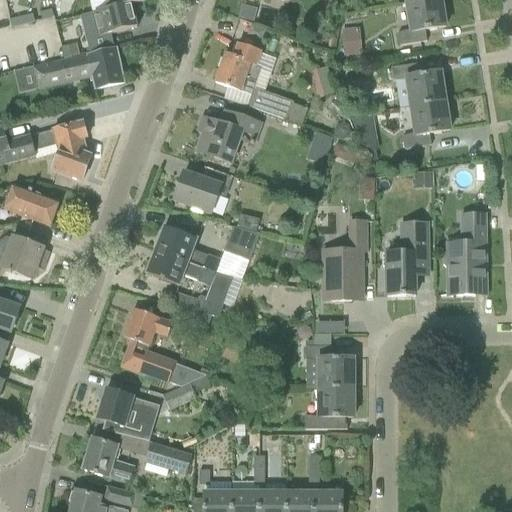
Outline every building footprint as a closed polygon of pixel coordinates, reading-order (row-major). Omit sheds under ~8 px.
[(144,3),(143,0),(104,0),(107,11),(79,17),(80,18),(144,3)] [(444,28),(442,28),(437,0),(435,0),(403,5),(407,33),(396,35),(398,48),(426,44),(424,32),(444,29),(444,28)] [(144,3),(80,18),(87,48),(88,55),(113,49),(110,37),(110,36),(112,35),(136,30),(131,8),(131,7),(132,7),(144,4),(144,3)] [(240,19),(255,21),(258,8),(243,5),(240,19)] [(50,11),(39,14),(41,22),(53,19),(50,11)] [(32,16),(20,19),(22,27),(34,24),(34,23),(32,16)] [(9,22),(8,22),(10,29),(22,27),(20,19),(9,22)] [(358,30),(341,31),(343,57),(360,56),(358,30)] [(60,49),(63,61),(70,59),(68,47),(60,49)] [(266,57),(256,53),(237,47),(232,59),(224,56),(214,85),(240,94),(240,93),(250,97),(246,108),(265,115),(285,122),(292,105),(253,90),(266,57)] [(93,93),(123,86),(116,50),(86,57),(86,59),(33,69),(37,94),(90,80),(93,93)] [(439,74),(419,77),(417,66),(390,70),(392,85),(396,84),(397,93),(403,92),(406,109),(442,103),(437,75),(439,75),(439,74)] [(342,86),(351,78),(342,69),(339,72),(337,69),(332,74),(342,86)] [(448,131),(447,132),(442,103),(406,109),(410,137),(401,138),(403,152),(430,147),(428,136),(449,132),(448,131)] [(260,126),(248,122),(230,115),(225,128),(202,120),(200,124),(206,126),(196,154),(231,167),(240,143),(253,148),(260,126)] [(370,115),(349,118),(368,164),(375,163),(374,152),(376,152),(370,115)] [(82,141),(86,140),(82,124),(51,132),(50,128),(46,129),(47,133),(6,144),(2,129),(0,129),(0,170),(57,154),(57,156),(51,173),(81,184),(90,158),(86,156),(82,141)] [(336,127),(333,133),(335,139),(342,141),(347,140),(350,134),(348,128),(342,125),(336,127)] [(315,135),(310,148),(325,153),(330,140),(315,135)] [(335,146),(330,158),(336,159),(344,155),(346,149),(335,146)] [(220,188),(199,181),(182,175),(173,202),(210,215),(220,188)] [(361,180),(359,200),(372,201),(374,181),(361,180)] [(28,191),(27,193),(13,188),(4,212),(49,229),(58,204),(31,194),(32,193),(28,191)] [(442,258),(442,269),(446,274),(447,297),(474,297),(486,297),(486,270),(486,266),(486,263),(486,231),(485,216),(465,216),(456,216),(456,245),(445,245),(445,257),(442,258)] [(255,236),(258,223),(238,218),(235,232),(255,236)] [(346,252),(321,253),(322,284),(322,304),(351,303),(362,303),(362,295),(362,275),(361,255),(366,255),(365,222),(345,223),(346,252)] [(398,252),(385,252),(386,299),(414,298),(418,298),(418,280),(426,280),(427,280),(427,262),(426,225),(406,226),(397,226),(398,252)] [(197,242),(182,236),(164,229),(155,252),(214,275),(219,263),(193,253),(197,242)] [(255,236),(235,232),(231,230),(221,256),(247,265),(258,237),(255,236)] [(41,251),(22,245),(6,239),(0,242),(0,270),(11,275),(11,274),(30,281),(35,267),(42,269),(46,258),(45,258),(45,259),(39,257),(41,251)] [(214,276),(214,275),(155,252),(146,276),(179,289),(182,281),(208,289),(204,300),(199,298),(197,303),(174,296),(170,307),(217,320),(231,281),(214,276)] [(0,304),(0,292),(2,287),(0,286),(0,331),(10,335),(19,311),(0,304)] [(130,342),(120,369),(139,376),(166,386),(178,391),(189,386),(206,378),(174,365),(146,354),(154,336),(166,340),(172,325),(151,318),(133,311),(122,339),(130,342)] [(346,334),(347,324),(318,323),(318,332),(346,334)] [(352,359),(332,359),(332,349),(303,349),(304,362),(315,362),(315,390),(350,390),(350,361),(352,361),(352,359)] [(178,391),(163,398),(169,413),(196,401),(189,386),(178,391)] [(352,418),(350,418),(350,390),(315,390),(315,418),(303,418),(303,432),(346,432),(346,427),(344,427),(344,420),(352,420),(352,418)] [(106,391),(97,421),(103,423),(101,431),(147,443),(157,407),(143,403),(106,391)] [(258,421),(245,421),(245,432),(258,432),(258,421)] [(244,428),(234,428),(234,439),(244,439),(244,432),(244,428)] [(113,463),(117,448),(91,440),(81,472),(108,480),(108,479),(127,485),(132,469),(113,463)] [(183,475),(189,458),(149,446),(144,464),(145,464),(143,470),(166,476),(167,471),(183,475)] [(253,473),(264,473),(264,458),(253,458),(253,473)] [(317,474),(318,460),(309,459),(308,474),(317,474)] [(264,488),(264,473),(253,473),(253,484),(232,484),(232,495),(230,495),(230,511),(257,511),(258,494),(259,488),(264,488)] [(197,487),(208,487),(208,474),(197,474),(197,487)] [(316,488),(317,474),(308,474),(307,488),(316,488)] [(134,498),(135,496),(106,489),(102,503),(136,511),(139,499),(134,498)] [(118,511),(113,511),(99,506),(101,500),(94,498),(75,493),(69,511),(118,511)] [(285,494),(258,494),(257,511),(285,511),(285,495),(285,494)] [(192,501),(192,511),(230,511),(230,495),(204,495),(202,495),(202,501),(192,501)] [(312,511),(313,495),(285,495),(285,511),(312,511)] [(340,511),(341,496),(321,495),(313,495),(312,511),(340,511)]
